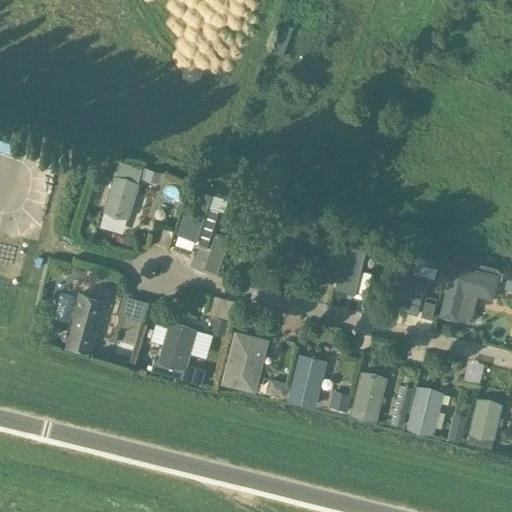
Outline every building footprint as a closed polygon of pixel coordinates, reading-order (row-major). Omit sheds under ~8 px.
[(113,161),(101,158),(97,169),(110,173),(113,161)] [(164,172),(119,160),(105,210),(128,217),(139,176),(161,182),(164,172)] [(193,183),(178,229),(179,229),(180,228),(196,233),(195,236),(208,241),(220,203),(207,199),(211,189),(194,183),(194,181),(193,181),(193,183)] [(262,199),(245,195),(237,226),(254,231),(262,199)] [(309,213),(297,209),(280,270),(293,273),(304,234),(303,234),(309,213)] [(333,218),(327,227),(339,235),(345,226),(333,218)] [(216,232),(210,249),(223,253),(228,236),(216,232)] [(388,241),(379,248),(387,258),(397,251),(388,241)] [(348,243),(346,243),(335,288),(337,288),(353,292),(352,295),(366,299),(373,271),(360,268),(364,249),(347,245),(348,243)] [(402,255),(401,254),(387,302),(388,302),(389,302),(405,306),(404,310),(417,314),(428,276),(415,273),(418,262),(401,257),(402,255)] [(498,274),(454,263),(440,315),(456,319),(463,290),(492,298),(498,274)] [(105,298),(79,291),(64,343),(91,351),(105,298)] [(140,317),(144,297),(127,293),(123,314),(140,317)] [(211,312),(231,316),(235,297),(215,293),(211,312)] [(435,302),(425,299),(421,315),(431,318),(435,302)] [(214,317),(211,331),(224,334),(228,320),(214,317)] [(182,321),(169,320),(156,367),(197,378),(200,365),(186,362),(195,327),(194,327),(182,321)] [(235,330),(221,383),(255,391),(268,338),(235,330)] [(325,361),(300,355),(290,398),(315,404),(325,361)] [(468,357),(463,377),(479,381),(483,361),(468,357)] [(386,378),(361,372),(351,413),(376,419),(386,378)] [(271,378),(267,391),(284,395),(287,382),(271,378)] [(400,385),(395,406),(406,409),(408,409),(413,388),(400,385)] [(443,392),(418,386),(408,427),(433,433),(443,392)] [(333,389),(329,405),(347,410),(350,394),(333,389)] [(502,404),(477,398),(469,432),(470,432),(467,442),(492,447),(502,404)] [(454,413),(448,438),(461,441),(466,416),(454,413)]
